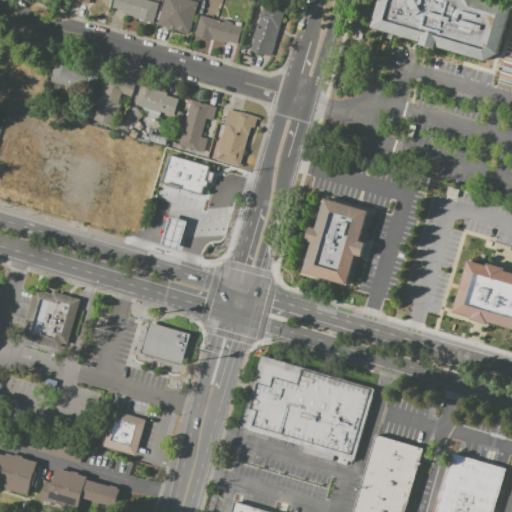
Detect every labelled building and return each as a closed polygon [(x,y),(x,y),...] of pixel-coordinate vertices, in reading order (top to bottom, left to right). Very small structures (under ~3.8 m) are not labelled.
[(115,0),(111,12),(155,26),(162,5),(146,0),(115,0)] [(186,0),(166,0),(158,27),(174,32),(178,17),(193,21),(198,4),(186,0)] [(511,5),(510,9),(511,9),(499,55),(485,62),(371,28),(378,0),(494,0),(511,5)] [(264,6),(286,12),(273,60),(251,54),(264,6)] [(243,26),(237,48),(196,37),(202,14),(243,26)] [(58,56),(51,82),(93,92),(98,72),(76,66),(77,60),(58,56)] [(107,72),(136,80),(131,97),(121,94),(113,125),(94,120),(107,72)] [(143,81),(136,105),(175,116),(179,100),(166,96),(167,93),(152,89),(154,84),(143,81)] [(190,100),(216,107),(212,121),(206,119),(201,137),(207,139),(203,152),(178,145),(190,100)] [(229,109),(260,118),(257,129),(252,127),(241,167),(215,159),(229,109)] [(208,165),(166,156),(160,186),(202,195),(208,165)] [(174,187),(215,186),(216,208),(175,209),(174,187)] [(324,200),(369,212),(361,243),(367,244),(363,258),(357,257),(349,286),(303,273),(311,245),(305,244),(309,230),(315,231),(324,200)] [(171,219),(187,224),(180,250),(163,245),(171,219)] [(468,260),(511,272),(511,329),(453,312),(468,260)] [(34,289),(78,302),(63,352),(19,339),(34,289)] [(146,323),(189,335),(180,365),(138,354),(146,323)] [(262,359),(375,391),(355,463),(242,431),(262,359)] [(108,411),(144,420),(135,456),(99,447),(108,411)] [(353,511),(374,436),(422,449),(404,511),(353,511)] [(0,454),(35,464),(27,496),(0,488),(0,454)] [(435,511),(453,454),(506,469),(493,511),(435,511)] [(54,469),(120,490),(114,509),(80,497),(76,510),(44,500),(54,469)] [(275,511),(229,502),(227,511),(275,511)]
